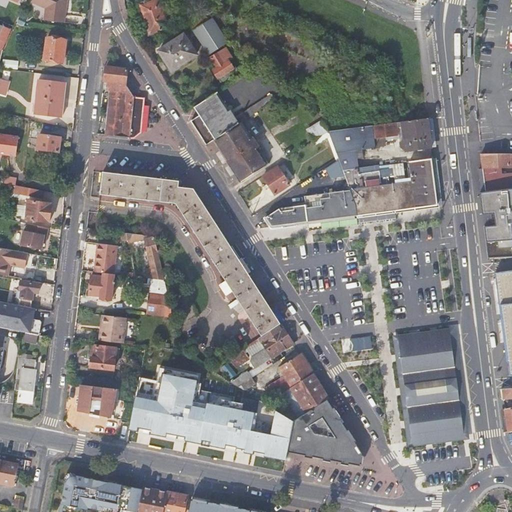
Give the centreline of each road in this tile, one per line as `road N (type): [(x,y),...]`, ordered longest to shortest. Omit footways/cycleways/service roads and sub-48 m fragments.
road 1 (residential): [(421,501),(137,60),(118,18)]
road 2 (residential): [(96,21),(49,440)]
road 3 (secondary): [(49,440),(348,499)]
road 4 (secondary): [(438,0),(447,131),(469,269)]
road 5 (secondary): [(469,269),(454,0)]
road 6 (secondary): [(488,416),(469,269)]
